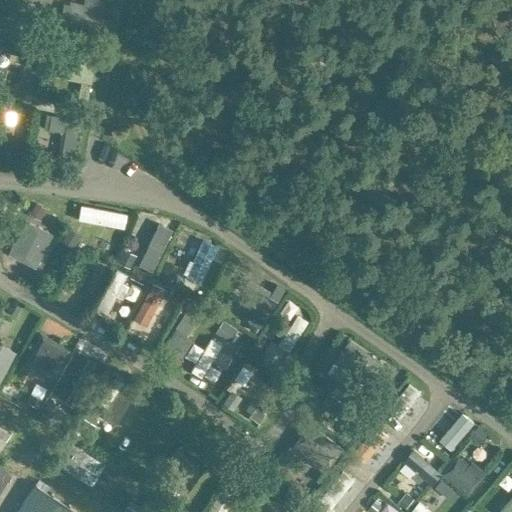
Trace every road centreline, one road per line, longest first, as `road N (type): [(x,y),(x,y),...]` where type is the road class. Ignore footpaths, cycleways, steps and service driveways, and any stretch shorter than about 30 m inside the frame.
road 1 (track): [(137,0),(127,89),(137,123),(166,167),(511,413)]
road 2 (track): [(86,191),(121,0)]
